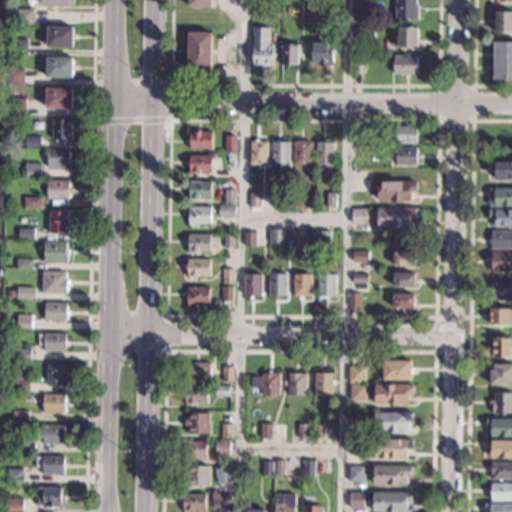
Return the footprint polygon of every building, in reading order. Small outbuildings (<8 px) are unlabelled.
[(75,0),(75,9),(40,8),(40,0),(75,0)] [(414,0),(414,7),(416,7),(416,19),(394,19),(394,0),(414,0)] [(34,28),(18,27),(18,11),(34,11),(34,28)] [(511,33),(494,33),(494,12),(508,13),(511,13),(511,33)] [(372,42),(357,41),(357,27),(373,27),(372,42)] [(73,50),(48,50),(48,29),(74,30),(73,50)] [(270,30),(269,45),(272,45),(271,66),(264,66),(264,69),(259,68),(259,66),(251,66),(252,29),(270,30)] [(415,46),(396,46),(397,29),(416,29),(415,46)] [(209,70),(187,69),(188,34),(209,34),(209,70)] [(28,42),(28,58),(13,58),(13,42),(28,42)] [(333,55),(332,55),(331,66),(317,66),(317,63),(309,63),(309,43),(333,44),(333,55)] [(511,79),(492,79),(493,43),(511,43),(511,79)] [(298,46),(297,66),(280,65),(280,45),(298,46)] [(402,57),(415,57),(415,74),(393,75),(393,55),(402,55),(402,57)] [(363,74),(352,74),(353,58),(363,59),(363,74)] [(72,81),(47,80),(48,60),(73,61),(72,81)] [(23,88),(8,88),(8,71),(24,71),(23,88)] [(72,112),(47,111),(47,90),(72,90),(72,112)] [(26,119),(12,119),(12,101),(26,101),(26,119)] [(72,130),(74,130),(74,134),(72,134),(72,142),(64,142),(63,144),(59,144),(59,142),(53,142),(53,122),(72,122),(72,130)] [(415,133),(417,132),(417,136),(414,136),(414,143),(395,143),(395,127),(415,127),(415,133)] [(359,143),(350,143),(351,129),(358,129),(360,129),(359,143)] [(511,145),(494,145),(494,129),(511,129),(511,145)] [(211,150),(189,149),(189,132),(211,133),(211,150)] [(233,152),(224,152),(225,137),(232,137),(233,137),(233,152)] [(41,150),(26,149),(26,138),(41,139),(41,150)] [(309,165),(294,165),(294,142),(310,142),(309,165)] [(265,165),(249,165),(250,143),(266,143),(265,165)] [(288,165),(272,165),(273,143),(288,143),(288,165)] [(331,164),(315,164),(315,143),(331,144),(331,164)] [(414,156),(417,156),(417,160),(414,160),(414,166),(394,165),(395,148),(414,148),(414,156)] [(70,152),(69,171),(48,170),(49,151),(70,152)] [(233,168),(225,168),(225,155),(233,155),(233,168)] [(211,173),(200,174),(200,176),(194,176),(194,174),(187,175),(186,158),(210,157),(211,173)] [(511,180),(494,180),(494,163),(511,163),(511,180)] [(41,181),(26,180),(26,165),(41,166),(41,181)] [(210,200),(199,201),(199,202),(196,202),(196,199),(188,200),(187,182),(210,181),(210,200)] [(367,193),(352,192),(352,182),(367,182),(367,193)] [(415,192),(409,192),(409,202),(390,203),(390,201),(377,201),(377,182),(415,182),(415,192)] [(69,201),(48,201),(48,183),(69,184),(69,201)] [(511,206),(488,206),(488,189),(511,189),(511,206)] [(232,204),(223,203),(223,190),(233,190),(232,204)] [(280,207),(271,207),(271,193),(280,194),(280,207)] [(258,208),(249,208),(250,194),(258,194),(258,208)] [(301,207),(292,207),(293,194),(302,194),(301,207)] [(334,208),(325,208),(326,194),(334,194),(334,208)] [(42,212),(25,211),(25,201),(42,201),(42,212)] [(234,207),(233,217),(218,217),(218,206),(234,207)] [(209,225),(199,225),(199,228),(195,228),(195,225),(186,225),(186,207),(208,207),(209,225)] [(415,219),(408,219),(408,228),(404,228),(404,231),(389,230),(389,228),(376,228),(376,208),(415,209),(415,219)] [(366,232),(352,232),(351,209),(365,209),(366,232)] [(511,228),(493,228),(493,220),(488,219),(488,209),(511,209),(511,228)] [(68,237),(50,236),(50,214),(69,215),(68,237)] [(35,231),(35,242),(19,242),(20,230),(35,231)] [(283,244),(269,244),(269,230),(283,231),(283,244)] [(303,246),(294,246),(294,232),(303,232),(303,246)] [(327,245),(318,245),(319,232),(327,232),(328,232),(327,245)] [(511,250),(489,250),(489,232),(511,232),(511,250)] [(253,246),(243,246),(243,233),(253,234),(253,246)] [(232,247),(224,247),(224,234),(233,235),(232,247)] [(208,253),(200,253),(200,254),(196,254),(196,252),(193,251),(193,255),(187,254),(188,235),(209,236),(208,253)] [(66,253),(70,254),(70,265),(45,265),(45,244),(66,245),(66,253)] [(366,253),(365,262),(351,262),(352,253),(366,253)] [(412,266),(393,265),(393,253),(413,253),(412,266)] [(511,271),(491,271),(491,254),(511,254),(511,271)] [(208,277),(199,277),(199,280),(195,280),(195,276),(194,276),(194,279),(187,279),(187,260),(208,260),(208,277)] [(33,273),(18,272),(18,262),(34,262),(33,273)] [(231,284),(222,284),(223,270),(231,271),(231,284)] [(67,281),(72,281),(72,287),(68,287),(68,295),(43,294),(43,272),(67,273),(67,281)] [(365,282),(352,282),(352,274),(365,275),(365,282)] [(413,287),(392,287),(393,274),(413,275),(413,287)] [(260,297),(243,296),(244,275),(260,275),(260,297)] [(285,296),(279,296),(279,299),(270,299),(270,296),(269,296),(268,275),(285,275),(285,296)] [(309,296),(303,297),(303,300),(297,300),(297,296),(292,297),(291,275),(308,275),(309,296)] [(333,297),(326,297),(326,302),(317,303),(316,276),(332,275),(333,297)] [(511,301),(492,301),(492,296),(488,296),(489,281),(511,281),(511,301)] [(207,305),(191,305),(191,307),(185,307),(186,298),(182,298),(182,292),(185,293),(185,287),(207,288),(207,305)] [(231,302),(221,301),(221,288),(231,288),(231,302)] [(35,301),(18,301),(18,289),(35,289),(35,301)] [(358,308),(348,308),(348,293),(358,294),(358,308)] [(412,309),(392,308),(392,295),(413,295),(412,309)] [(68,312),(71,312),(70,317),(68,317),(68,323),(46,322),(46,316),(44,316),(44,312),(46,312),(47,304),(68,305),(68,312)] [(511,324),(490,324),(490,308),(511,308),(511,324)] [(31,316),(30,329),(16,328),(16,316),(31,316)] [(67,343),(70,343),(70,348),(67,348),(66,354),(45,354),(45,348),(39,347),(39,335),(67,336),(67,343)] [(510,357),(493,356),(493,337),(509,338),(511,338),(510,357)] [(31,361),(15,361),(15,350),(31,351),(31,361)] [(409,368),(413,368),(413,375),(410,375),(409,381),(383,380),(383,361),(409,362),(409,368)] [(209,382),(184,381),(185,364),(193,365),(193,363),(209,363),(209,382)] [(511,385),(490,385),(490,370),(494,370),(495,364),(511,364),(511,385)] [(65,388),(46,388),(47,366),(65,367),(65,388)] [(363,383),(347,383),(348,367),(364,368),(363,383)] [(230,382),(222,382),(223,368),(231,369),(230,382)] [(271,374),(278,374),(278,396),(250,396),(250,377),(262,377),(262,374),(267,374),(267,371),(271,371),(271,374)] [(324,374),(330,374),(330,381),(333,381),(333,386),(330,386),(330,395),(314,395),(314,374),(321,374),(321,371),(324,371),(324,374)] [(304,396),(287,395),(287,374),(304,375),(304,396)] [(30,393),(14,393),(14,380),(30,380),(30,393)] [(412,395),(406,395),(406,405),(374,404),(374,384),(413,385),(412,395)] [(228,396),(214,396),(214,386),(228,386),(228,396)] [(364,401),(349,400),(350,386),(364,386),(364,401)] [(206,405),(191,405),(191,406),(184,406),(184,387),(206,387),(206,405)] [(511,394),(511,414),(491,414),(491,406),(487,406),(487,400),(491,400),(491,393),(511,394)] [(66,405),(69,405),(68,409),(66,409),(66,415),(44,414),(45,396),(66,397),(66,405)] [(29,424),(13,423),(14,413),(29,413),(29,424)] [(412,423),(407,423),(407,433),(399,432),(399,435),(387,435),(387,432),(373,432),(374,413),(412,414),(412,423)] [(207,426),(208,426),(208,434),(187,433),(187,427),(184,427),(184,419),(187,419),(187,414),(207,414),(207,426)] [(322,439),(313,439),(314,420),(322,420),(322,439)] [(511,437),(488,437),(489,429),(484,428),(485,420),(511,420),(511,437)] [(270,425),(270,439),(259,439),(260,424),(270,425)] [(306,439),(297,439),(297,438),(292,438),(292,429),(297,429),(297,424),(306,425),(306,439)] [(65,434),(69,435),(68,440),(65,440),(65,446),(44,445),(44,440),(37,440),(37,429),(44,429),(44,426),(65,427),(65,434)] [(231,439),(221,439),(221,426),(231,426),(231,439)] [(412,450),(406,450),(406,459),(373,459),(373,440),(412,439),(412,450)] [(28,456),(13,455),(13,440),(28,441),(28,456)] [(363,455),(349,455),(349,440),(363,441),(363,455)] [(511,459),(490,459),(490,449),(484,449),(484,441),(511,441),(511,459)] [(205,458),(189,459),(189,461),(184,461),(184,446),(182,446),(182,443),(205,443),(205,458)] [(230,455),(215,455),(215,443),(230,443),(230,455)] [(65,466),(69,466),(69,471),(65,471),(65,475),(43,475),(43,469),(36,469),(36,457),(65,457),(65,466)] [(312,476),(303,476),(303,461),(312,462),(312,476)] [(282,474),(275,474),(275,462),(283,462),(282,474)] [(271,475),(262,475),(263,463),(271,463),(271,475)] [(511,480),(490,480),(491,463),(511,463),(511,480)] [(207,478),(209,478),(208,487),(186,486),(186,480),(183,480),(183,473),(186,473),(187,465),(208,466),(207,478)] [(228,483),(218,486),(214,470),(224,467),(228,483)] [(412,476),(406,476),(406,486),(373,485),(373,467),(412,468),(412,476)] [(362,483),(348,482),(348,468),(363,468),(362,483)] [(24,485),(8,485),(8,471),(24,471),(24,485)] [(511,485),(511,501),(490,500),(490,484),(511,485)] [(63,496),(66,496),(66,501),(63,501),(63,509),(38,508),(38,488),(64,488),(63,496)] [(227,509),(211,509),(211,494),(228,494),(227,509)] [(295,496),(294,511),(272,511),(273,505),(275,505),(275,494),(295,496)] [(362,509),(348,509),(349,494),(362,494),(362,509)] [(411,502),(405,502),(405,511),(372,511),(372,494),(411,494),(411,502)] [(204,511),(182,511),(182,495),(204,496),(204,511)] [(22,511),(6,511),(6,498),(22,498),(22,511)]
